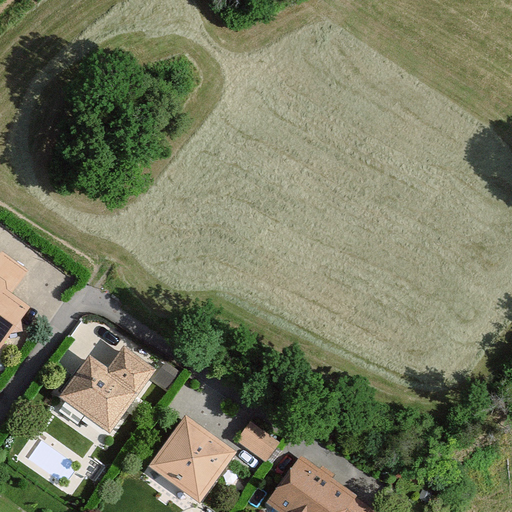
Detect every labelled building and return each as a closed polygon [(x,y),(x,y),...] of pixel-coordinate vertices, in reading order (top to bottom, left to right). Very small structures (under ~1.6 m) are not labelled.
[(27,271),(1,249),(0,249),(0,335),(24,307),(8,294),(27,271)] [(86,354),(53,397),(101,434),(150,370),(120,347),(104,368),(86,354)] [(181,416),(143,466),(190,502),(228,452),(181,416)] [(274,442),(246,422),(233,440),(262,460),(274,442)] [(363,511),(365,510),(298,455),(262,499),(277,511),(363,511)]
